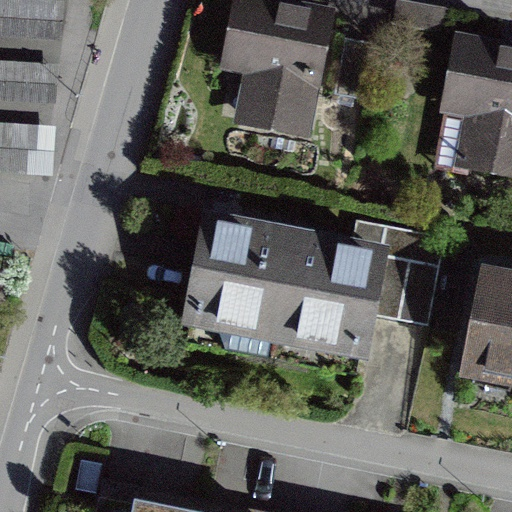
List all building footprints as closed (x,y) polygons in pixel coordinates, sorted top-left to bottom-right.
[(63,0),(0,0),(0,159),(56,162),(63,0)] [(235,127),(311,143),(338,12),(279,0),(233,0),(218,74),(245,80),(235,127)] [(362,99),(372,42),(346,38),(336,94),(362,99)] [(458,175),(511,186),(511,53),(458,42),(441,122),(468,128),(458,175)] [(189,333),(372,372),(395,263),(212,225),(189,333)] [(511,284),(491,280),(468,387),(511,396),(511,284)] [(134,511),(138,498),(110,492),(105,511),(134,511)] [(201,511),(173,506),(138,498),(134,511),(201,511)]
